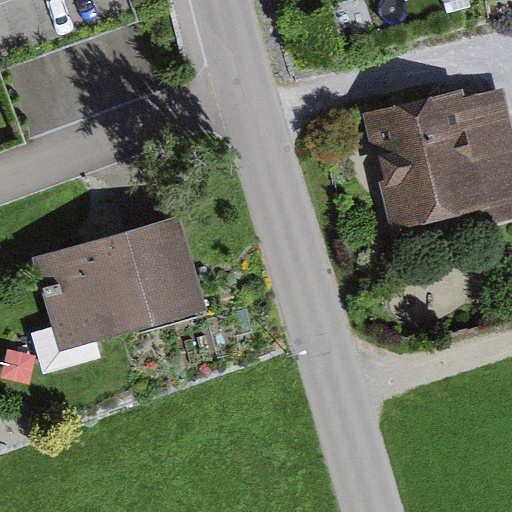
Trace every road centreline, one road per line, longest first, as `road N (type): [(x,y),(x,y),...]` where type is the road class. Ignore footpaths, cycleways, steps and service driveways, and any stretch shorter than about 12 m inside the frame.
road 1 (tertiary): [(230,0),(372,511)]
road 2 (track): [(340,395),(511,346)]
